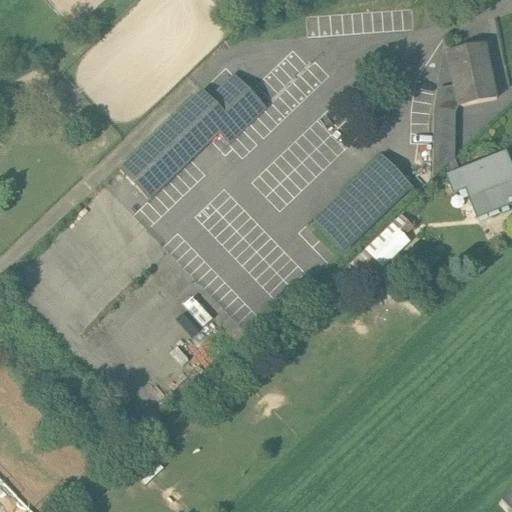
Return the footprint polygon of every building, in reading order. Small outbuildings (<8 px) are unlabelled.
[(433,115),(432,180),(453,160),(454,115),(457,108),(497,100),(485,45),(446,54),(453,89),(436,92),(433,115)] [(219,135),(228,145),(265,110),(233,77),(209,100),(202,93),(120,172),(149,202),(219,135)] [(509,207),(511,206),(511,204),(511,202),(511,201),(511,180),(503,156),(447,177),(453,194),(465,189),(477,219),(509,207)] [(343,252),(410,188),(381,157),(314,222),(343,252)] [(108,184),(134,211),(145,201),(119,174),(108,184)] [(413,228),(401,216),(346,268),(365,286),(410,243),(404,236),(413,228)] [(511,488),(501,499),(511,511),(511,488)]
